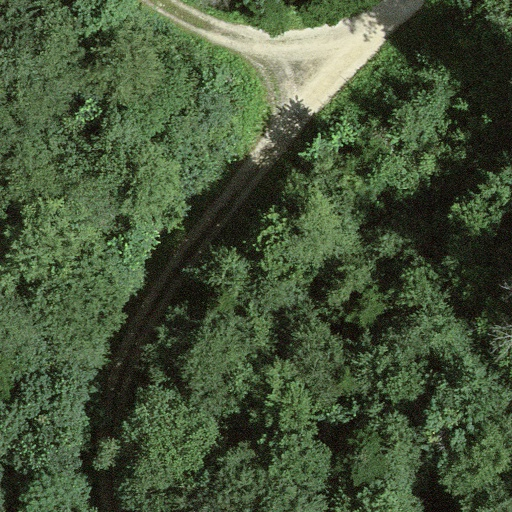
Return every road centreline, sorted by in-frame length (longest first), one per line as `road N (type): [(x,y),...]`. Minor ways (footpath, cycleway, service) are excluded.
road 1 (track): [(339,65),(180,252),(131,337),(109,404),(114,511)]
road 2 (track): [(163,0),(339,65)]
